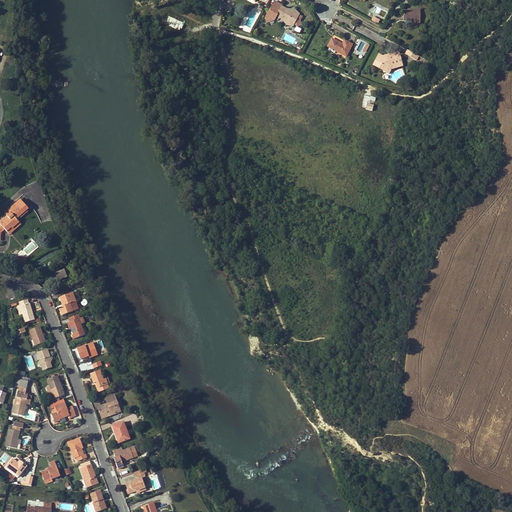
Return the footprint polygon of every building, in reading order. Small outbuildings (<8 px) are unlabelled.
[(281,7),(282,5),(275,1),(272,7),(279,11),(281,6),(281,7)] [(295,9),(286,9),(281,7),(281,6),(279,11),(272,7),(271,9),(270,9),(265,19),(266,21),(268,22),(274,20),(276,17),(283,21),(286,20),(292,23),(295,22),(299,14),(295,9)] [(420,24),(420,10),(407,10),(407,11),(403,11),(403,21),(412,21),(415,21),(415,23),(420,24)] [(346,56),(352,45),(344,40),(342,44),(341,45),(339,44),(340,43),(332,39),(327,47),(346,56)] [(419,56),(407,50),(405,54),(416,60),(419,56)] [(401,61),(398,52),(389,54),(388,57),(386,58),(383,57),(379,55),(375,61),(377,67),(386,72),(388,67),(393,66),(394,67),(402,64),(401,61)] [(389,73),(391,69),(402,66),(402,64),(394,67),(393,66),(388,67),(386,72),(389,73)] [(68,87),(68,78),(50,78),(50,87),(68,87)] [(365,109),(372,111),(374,105),(367,103),(365,109)] [(1,233),(5,230),(7,233),(19,223),(18,221),(16,219),(27,211),(29,209),(20,199),(4,213),(7,216),(0,221),(0,240),(1,240),(1,233)] [(28,212),(27,211),(16,219),(18,221),(28,212)] [(21,225),(19,223),(7,233),(9,235),(21,225)] [(26,257),(18,256),(17,265),(26,266),(26,257)] [(65,269),(55,273),(58,280),(68,277),(65,269)] [(72,303),(73,302),(70,293),(59,297),(63,306),(59,307),(62,315),(73,311),(70,304),(72,303)] [(31,314),(30,311),(32,311),(30,304),(29,304),(28,300),(19,302),(20,307),(23,315),(25,324),(35,321),(32,313),(31,314)] [(69,322),(71,329),(73,334),(72,335),(73,339),(84,335),(78,319),(80,318),(79,314),(69,318),(70,322),(69,322)] [(45,342),(39,327),(29,330),(34,346),(45,342)] [(93,343),(76,349),(80,360),(88,356),(89,358),(97,355),(93,343)] [(38,364),(41,366),(42,370),(51,367),(50,363),(52,359),(50,358),(46,349),(36,352),(39,361),(38,364)] [(97,388),(100,387),(102,391),(109,389),(107,384),(105,379),(103,380),(100,370),(90,374),(94,383),(95,383),(97,388)] [(47,380),(49,387),(52,394),(62,391),(57,376),(47,380)] [(21,388),(19,388),(12,413),(22,416),(24,409),(26,404),(28,395),(25,394),(26,390),(21,388)] [(106,416),(109,415),(109,416),(120,412),(114,396),(105,399),(107,404),(98,408),(102,419),(107,417),(106,416)] [(57,413),(51,415),(54,423),(60,421),(60,419),(69,416),(70,418),(76,416),(72,407),(67,409),(65,403),(55,407),(57,413)] [(13,427),(10,426),(5,446),(17,449),(19,440),(17,439),(20,428),(23,429),(24,424),(14,422),(13,427)] [(127,440),(123,431),(126,430),(123,422),(112,426),(118,443),(127,440)] [(79,439),(68,443),(74,459),(76,458),(77,461),(86,458),(85,455),(83,455),(81,449),(80,447),(82,446),(79,439)] [(132,457),(137,455),(134,446),(122,450),(121,447),(112,450),(115,458),(114,458),(118,470),(124,467),(122,462),(133,458),(132,457)] [(22,463),(20,465),(17,463),(12,459),(6,467),(18,477),(26,467),(22,463)] [(50,463),(52,469),(52,470),(50,471),(49,470),(41,473),(44,480),(51,478),(51,479),(60,476),(54,462),(50,463)] [(87,488),(96,484),(94,477),(95,477),(91,465),(80,469),(84,480),(87,488)] [(136,480),(125,484),(127,490),(129,494),(136,491),(138,491),(138,493),(146,490),(142,478),(150,475),(149,471),(146,472),(145,468),(134,472),(136,480)] [(32,486),(33,476),(26,475),(25,485),(32,486)] [(97,511),(104,510),(101,501),(103,500),(100,491),(90,495),(93,503),(93,504),(95,511),(97,511)] [(144,511),(156,511),(155,510),(153,503),(143,506),(144,511)]
